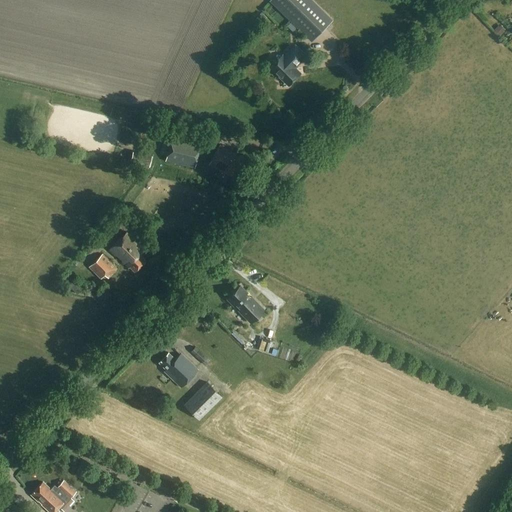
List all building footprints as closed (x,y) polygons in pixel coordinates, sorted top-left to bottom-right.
[(311,42),(332,20),(310,0),(272,0),(270,2),(311,42)] [(498,23),(492,27),(496,33),(502,29),(498,23)] [(296,69),(307,57),(296,46),(284,58),(283,56),(271,69),(289,87),(301,74),(296,69)] [(171,138),(165,161),(194,169),(201,145),(171,138)] [(238,181),(249,162),(234,154),(235,153),(221,144),(209,164),(238,181)] [(133,151),(130,164),(149,168),(152,156),(133,151)] [(134,271),(146,260),(140,254),(144,250),(127,232),(109,249),(128,269),(130,267),(134,271)] [(118,269),(102,254),(89,268),(101,279),(104,275),(108,279),(118,269)] [(77,294),(81,290),(73,283),(70,286),(77,294)] [(229,297),(230,297),(227,300),(234,306),(236,304),(240,308),(238,310),(250,322),(252,320),(253,320),(262,311),(262,310),(264,308),(255,299),(253,302),(245,294),(247,292),(241,286),(239,288),(238,288),(229,297)] [(230,334),(237,338),(241,332),(234,328),(230,334)] [(255,330),(250,334),(258,342),(262,338),(255,330)] [(246,354),(258,343),(251,336),(239,346),(246,354)] [(190,352),(202,363),(203,362),(206,365),(210,361),(206,357),(205,358),(194,347),(190,352)] [(181,387),(197,370),(180,354),(175,359),(168,352),(159,362),(165,368),(163,370),(181,387)] [(184,404),(199,420),(222,397),(207,382),(184,404)] [(170,394),(174,388),(169,384),(165,390),(170,394)] [(170,402),(164,408),(168,412),(173,406),(170,402)] [(55,485),(51,489),(43,482),(31,495),(49,511),(54,511),(59,507),(61,509),(76,492),(64,480),(57,487),(55,485)]
